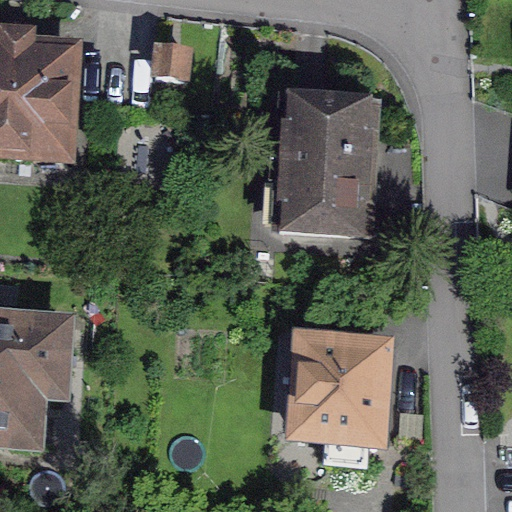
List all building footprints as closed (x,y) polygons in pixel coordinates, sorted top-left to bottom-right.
[(90,53),(0,47),(0,173),(83,179),(90,53)] [(195,59),(157,56),(155,92),(193,95),(195,59)] [(395,113),(293,112),(291,249),(393,250),(395,113)] [(91,326),(0,323),(0,450),(87,454),(91,326)] [(409,347),(295,342),(289,467),(403,473),(409,347)]
